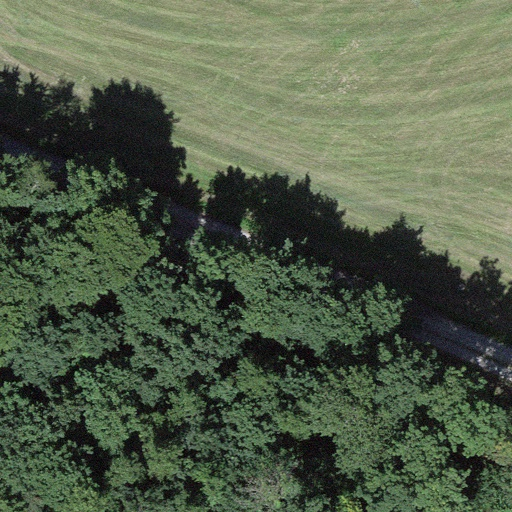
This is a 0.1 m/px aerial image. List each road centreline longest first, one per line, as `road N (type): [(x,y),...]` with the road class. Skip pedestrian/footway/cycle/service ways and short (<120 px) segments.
road 1 (track): [(511,359),(270,261),(0,122)]
road 2 (track): [(270,261),(111,276),(0,305)]
